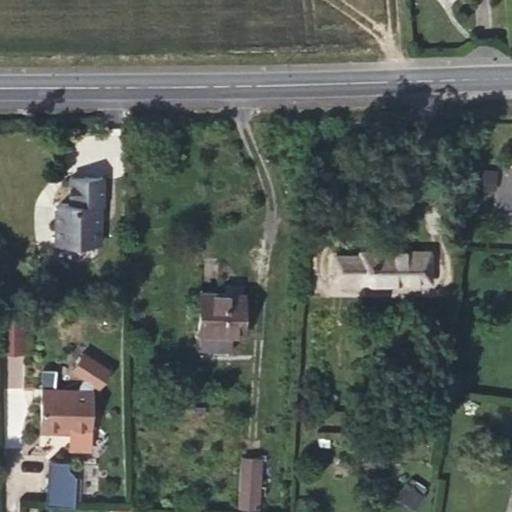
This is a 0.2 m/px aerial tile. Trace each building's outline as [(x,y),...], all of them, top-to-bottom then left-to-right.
[(103,176),(70,176),(70,203),(60,203),(56,206),(55,242),(100,243),(100,221),(98,222),(98,214),(100,214),(101,204),(103,204),(103,176)] [(361,252),(361,257),(336,257),(336,277),(362,278),(362,281),(429,280),(429,252),(361,252)] [(226,292),(200,291),(198,348),(232,350),(232,332),(243,332),(245,293),(244,293),(244,285),(226,284),(226,292)] [(25,313),(3,313),(3,353),(25,353),(25,313)] [(68,364),(97,384),(110,364),(81,345),(68,364)] [(40,430),(62,431),(63,426),(68,427),(92,428),(93,389),(42,386),(40,430)] [(68,431),(68,447),(92,448),(92,428),(68,427),(68,431)] [(239,507),(259,508),(261,457),(242,457),(239,507)] [(406,484),(399,495),(416,505),(423,495),(406,484)] [(270,503),(269,511),(282,511),(282,503),(270,503)]
